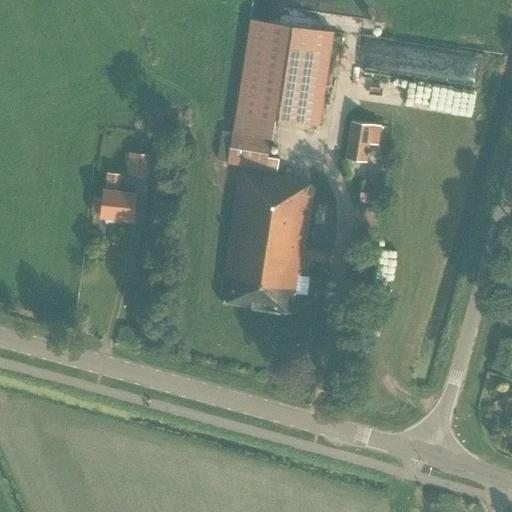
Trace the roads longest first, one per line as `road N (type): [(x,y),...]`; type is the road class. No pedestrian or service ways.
road 1 (tertiary): [(0,339),(432,456)]
road 2 (unclassified): [(432,456),(511,188)]
